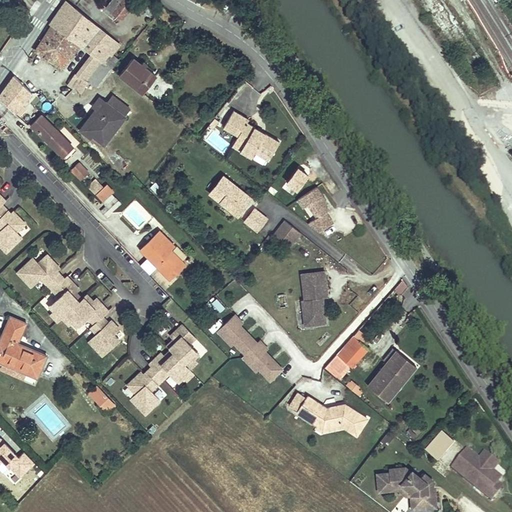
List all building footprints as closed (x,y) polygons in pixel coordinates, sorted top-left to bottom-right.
[(121,19),(134,3),(130,0),(111,0),(106,7),(121,19)] [(100,30),(67,1),(50,24),(79,45),(91,54),(110,68),(112,69),(118,60),(112,56),(120,45),(109,37),(103,45),(94,37),(100,30)] [(62,68),(79,45),(52,26),(36,51),(62,68)] [(103,45),(109,37),(100,30),(94,37),(103,45)] [(96,86),(110,68),(91,54),(74,75),(68,84),(82,93),(88,82),(96,86)] [(133,58),(119,75),(143,93),(156,76),(133,58)] [(15,76),(0,95),(0,98),(12,112),(31,92),(15,76)] [(104,144),(130,109),(113,97),(108,104),(100,98),(93,107),(101,113),(88,130),(104,144)] [(101,113),(96,109),(80,130),(90,138),(93,134),(88,130),(101,113)] [(279,141),(246,122),(248,119),(234,110),(224,128),(238,137),(235,141),(243,146),(240,151),(251,157),(254,152),(268,160),(279,141)] [(39,115),(29,124),(60,157),(70,147),(39,115)] [(212,129),(219,121),(215,117),(208,126),(212,129)] [(314,153),(298,164),(313,185),(329,173),(314,153)] [(78,162),(71,168),(80,179),(87,172),(78,162)] [(238,215),(251,198),(223,176),(210,193),(238,215)] [(110,194),(114,191),(107,184),(103,187),(96,180),(88,187),(106,206),(101,210),(106,216),(120,204),(110,194)] [(161,184),(157,180),(150,187),(155,192),(161,184)] [(325,205),(327,204),(316,187),(297,199),(303,208),(308,205),(313,212),(315,211),(319,216),(307,224),(318,232),(332,223),(325,212),(328,210),(325,205)] [(25,223),(17,214),(15,216),(11,213),(3,203),(0,205),(0,223),(3,227),(0,229),(0,243),(6,250),(22,237),(16,231),(25,223)] [(359,224),(361,223),(351,205),(339,212),(346,225),(356,219),(359,224)] [(257,231),(266,218),(254,209),(245,221),(257,231)] [(288,248),(300,232),(284,220),(272,235),(288,248)] [(185,264),(171,250),(175,246),(159,231),(141,250),(169,279),(185,264)] [(32,257),(17,271),(30,285),(40,276),(59,295),(49,305),(54,310),(50,313),(57,320),(62,316),(69,323),(72,320),(77,325),(87,316),(94,323),(90,326),(96,332),(88,340),(102,354),(118,339),(113,333),(118,328),(110,319),(108,321),(102,315),(107,309),(101,302),(98,305),(87,293),(82,297),(71,285),(74,282),(67,275),(64,277),(53,264),(54,262),(46,254),(38,262),(32,257)] [(327,297),(325,271),(301,274),(304,299),(302,300),(304,318),(314,317),(315,324),(325,323),(323,298),(327,297)] [(278,308),(286,307),(283,294),(276,295),(278,308)] [(216,298),(211,302),(219,312),(224,309),(216,298)] [(270,380),(283,368),(265,350),(268,348),(260,340),(257,342),(240,325),(242,322),(235,314),(218,331),(225,339),(228,337),(234,343),(246,355),(243,357),(250,365),(253,363),(259,369),(270,380)] [(314,317),(304,318),(305,325),(315,324),(314,317)] [(47,356),(18,343),(25,327),(10,321),(0,343),(0,357),(9,361),(7,364),(38,377),(47,356)] [(137,391),(131,396),(146,411),(160,397),(151,388),(169,370),(179,380),(184,375),(187,378),(194,371),(190,366),(197,359),(194,356),(199,351),(189,341),(196,335),(183,322),(176,328),(179,331),(173,337),(167,343),(171,347),(164,354),(159,359),(156,356),(150,362),(152,364),(144,372),(139,376),(137,374),(128,382),(137,391)] [(176,328),(170,334),(173,337),(179,331),(176,328)] [(352,368),(369,349),(354,335),(337,354),(352,368)] [(234,343),(228,337),(225,339),(232,345),(234,343)] [(161,350),(156,356),(159,359),(164,354),(161,350)] [(387,401),(411,372),(403,366),(409,360),(397,350),(368,386),(387,401)] [(9,361),(0,357),(0,368),(24,379),(27,373),(7,364),(9,361)] [(416,366),(409,360),(403,366),(411,372),(416,366)] [(259,369),(253,363),(250,365),(256,371),(259,369)] [(362,392),(359,389),(351,382),(348,386),(359,396),(362,392)] [(119,389),(129,398),(132,394),(123,385),(119,389)] [(106,395),(97,386),(90,393),(100,402),(106,395)] [(367,418),(345,404),(343,407),(337,407),(337,406),(327,407),(308,395),(306,398),(298,393),(290,406),(298,411),(297,413),(318,426),(320,422),(326,425),(340,422),(340,425),(357,435),(367,418)] [(100,402),(108,411),(115,404),(106,395),(100,402)] [(25,431),(33,425),(28,419),(20,425),(25,431)] [(326,425),(320,422),(316,428),(323,432),(340,428),(340,425),(340,422),(326,425)] [(386,446),(394,436),(388,431),(380,442),(386,446)] [(495,469),(482,458),(480,461),(467,451),(453,468),(492,500),(497,494),(488,486),(493,480),(497,483),(501,478),(493,472),(495,469)] [(485,454),(482,458),(495,469),(498,464),(485,454)] [(436,507),(434,480),(425,472),(421,477),(412,469),(409,472),(405,469),(390,470),(390,474),(378,474),(379,491),(399,489),(402,484),(411,491),(412,495),(412,501),(424,500),(425,508),(436,507)] [(488,486),(497,494),(502,488),(497,483),(493,480),(488,486)] [(411,491),(402,484),(399,489),(407,496),(412,495),(411,491)] [(424,500),(412,501),(412,509),(425,508),(424,500)]
